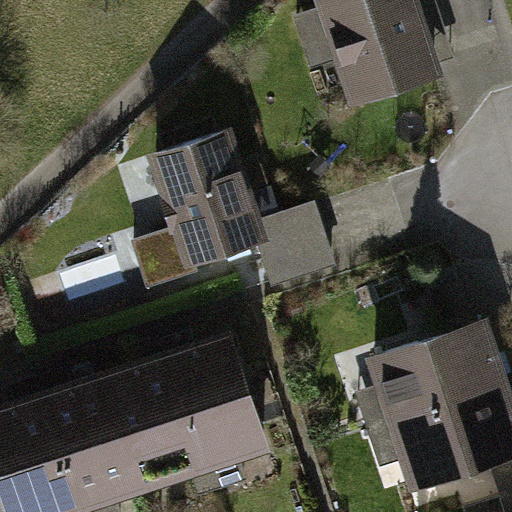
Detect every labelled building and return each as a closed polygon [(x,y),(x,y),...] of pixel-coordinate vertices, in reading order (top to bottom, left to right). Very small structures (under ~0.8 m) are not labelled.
[(361,0),(340,6),(368,110),(457,86),(466,84),(443,0),(361,0)] [(146,247),(156,285),(271,254),(282,293),(349,275),(331,210),(280,224),(256,139),(227,147),(222,129),(165,144),(170,162),(135,172),(146,209),(186,198),(195,234),(146,247)] [(372,397),(384,438),(511,397),(511,325),(386,366),(393,390),(372,397)] [(248,342),(182,362),(224,494),(261,483),(257,470),(286,461),(248,342)] [(182,362),(117,383),(154,501),(205,485),(210,499),(224,494),(182,362)] [(117,383),(51,404),(85,511),(126,511),(126,510),(154,501),(117,383)] [(511,397),(384,438),(397,478),(422,470),(430,494),(511,468),(511,397)] [(85,511),(51,404),(0,419),(0,470),(13,511),(85,511)]
